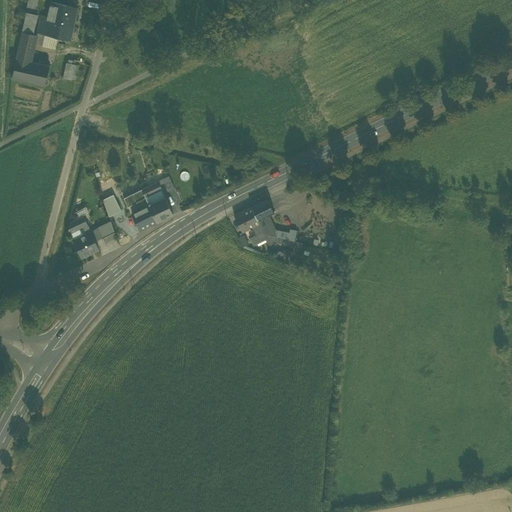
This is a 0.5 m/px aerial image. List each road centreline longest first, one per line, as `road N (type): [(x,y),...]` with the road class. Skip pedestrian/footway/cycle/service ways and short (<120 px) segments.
road 1 (secondary): [(511,62),(188,221),(116,275),(46,359)]
road 2 (residential): [(37,291),(110,0)]
